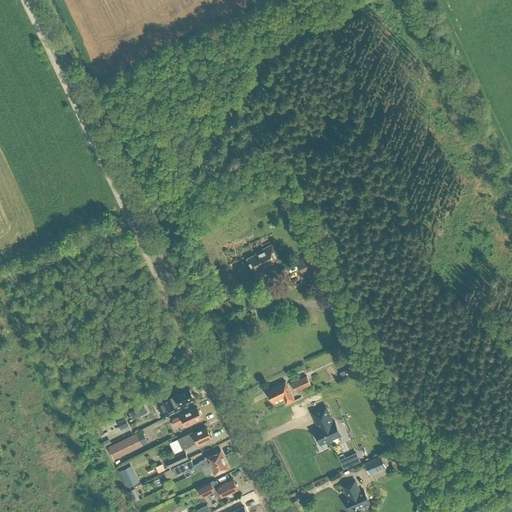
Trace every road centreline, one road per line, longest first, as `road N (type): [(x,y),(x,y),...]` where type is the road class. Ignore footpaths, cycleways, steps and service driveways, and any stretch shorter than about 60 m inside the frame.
road 1 (primary): [(279,511),(33,0)]
road 2 (track): [(179,187),(266,149),(289,153),(401,391),(439,422),(511,442)]
